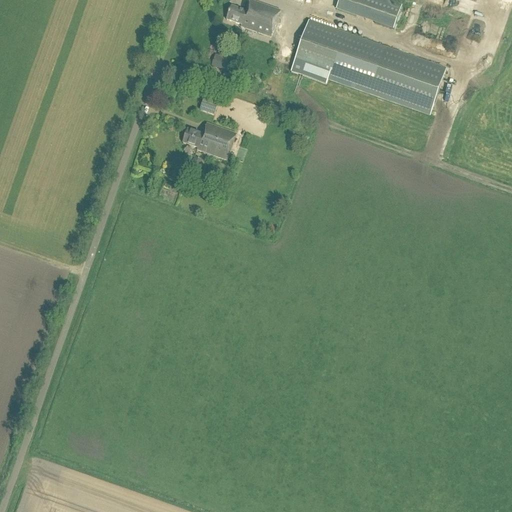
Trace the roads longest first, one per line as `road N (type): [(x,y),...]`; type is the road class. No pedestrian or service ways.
road 1 (unclassified): [(0,511),(180,0)]
road 2 (track): [(155,70),(511,194)]
